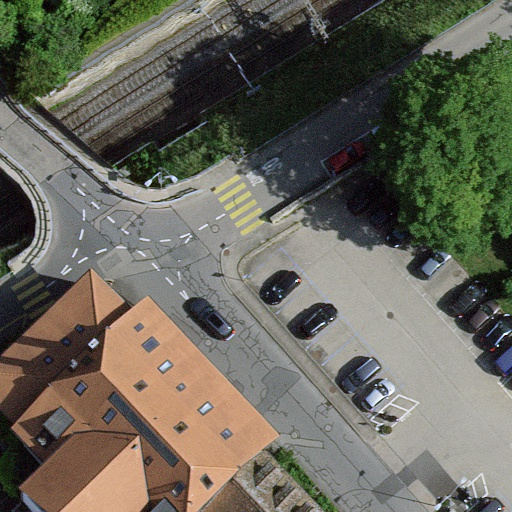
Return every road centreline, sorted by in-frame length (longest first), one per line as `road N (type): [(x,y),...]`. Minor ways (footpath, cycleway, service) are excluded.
road 1 (tertiary): [(511,30),(235,206),(130,243)]
road 2 (tertiary): [(383,511),(130,243)]
road 3 (tertiary): [(130,243),(0,115)]
road 4 (residential): [(130,243),(0,319)]
